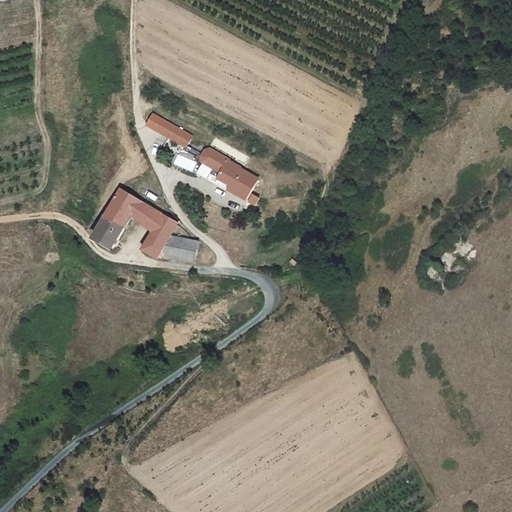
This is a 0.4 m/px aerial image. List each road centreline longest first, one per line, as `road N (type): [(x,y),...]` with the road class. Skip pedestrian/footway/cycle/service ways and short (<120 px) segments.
road 1 (unclassified): [(0,510),(132,402),(266,313),(269,286),(229,274)]
road 2 (track): [(36,0),(44,182),(0,202)]
road 3 (unclassified): [(229,274),(222,255),(176,210),(141,124)]
road 4 (track): [(150,261),(110,258),(59,216),(0,217)]
road 5 (track): [(134,0),(141,124)]
